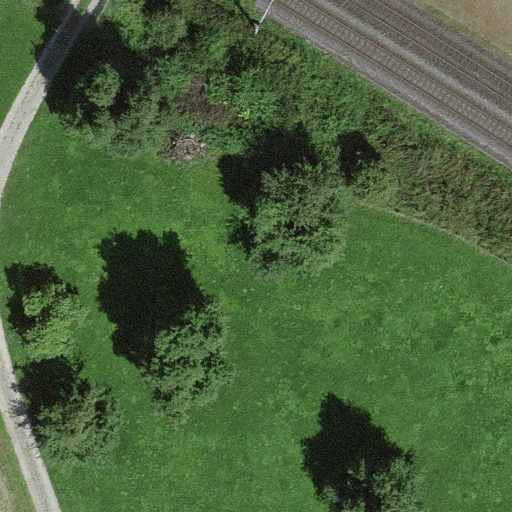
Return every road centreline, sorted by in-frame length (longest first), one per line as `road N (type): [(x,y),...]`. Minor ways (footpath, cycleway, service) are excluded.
road 1 (track): [(0,155),(87,0)]
road 2 (track): [(53,511),(0,351)]
